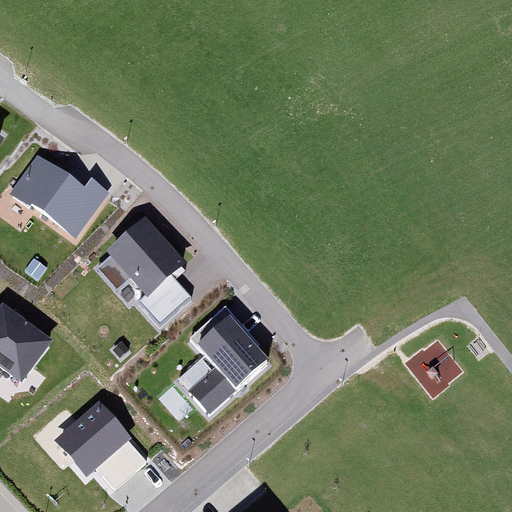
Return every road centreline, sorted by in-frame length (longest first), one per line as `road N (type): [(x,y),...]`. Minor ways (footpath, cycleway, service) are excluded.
road 1 (residential): [(320,376),(197,227),(126,165),(0,76)]
road 2 (residential): [(162,511),(320,376)]
